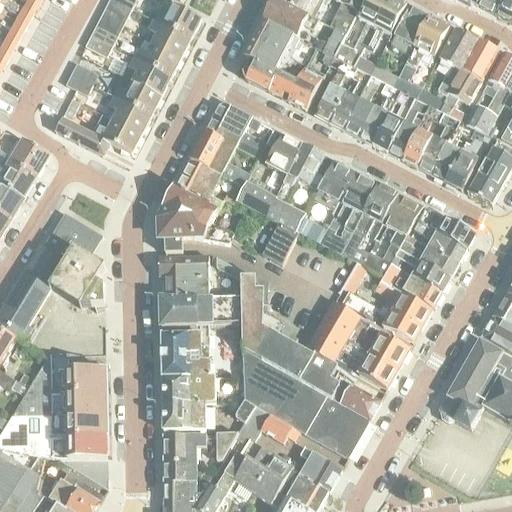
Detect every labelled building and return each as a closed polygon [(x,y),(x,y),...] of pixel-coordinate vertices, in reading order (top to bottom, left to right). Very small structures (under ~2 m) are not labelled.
[(19,18),(11,31),(22,38),(34,16),(23,10),(5,0),(4,0),(0,0),(0,5),(7,10),(7,11),(19,18)] [(28,0),(23,10),(34,16),(43,0),(28,0)] [(135,0),(111,0),(111,1),(132,12),(138,1),(135,0)] [(317,22),(314,20),(275,0),(263,24),(296,41),(303,28),(312,32),(317,22)] [(275,0),(314,20),(324,1),(322,0),(275,0)] [(330,0),(341,6),(342,6),(358,14),(365,0),(330,0)] [(353,54),(340,48),(334,60),(342,65),(354,71),(360,60),(365,50),(390,0),(370,0),(360,22),(367,26),(353,54)] [(392,0),(390,0),(365,50),(373,54),(382,35),(391,39),(407,7),(392,0)] [(460,0),(476,8),(480,0),(460,0)] [(480,0),(476,8),(496,18),(504,0),(480,0)] [(511,0),(504,0),(496,18),(511,26),(511,0)] [(120,30),(124,21),(127,22),(132,12),(111,1),(101,20),(120,30)] [(332,22),(329,28),(335,31),(346,37),(349,32),(358,14),(342,6),(341,6),(332,22)] [(158,13),(154,23),(191,42),(202,22),(173,7),(167,18),(158,13)] [(410,9),(390,48),(410,58),(430,19),(410,9)] [(410,58),(405,68),(415,73),(419,64),(429,69),(450,29),(430,19),(410,58)] [(181,61),(191,42),(154,23),(149,33),(158,37),(153,47),(181,61)] [(300,43),(296,41),(263,24),(244,60),(249,63),(242,76),(244,82),(281,101),(291,83),(282,78),(300,43)] [(97,29),(91,39),(112,50),(118,40),(97,29)] [(0,52),(11,58),(22,38),(11,31),(0,50),(0,52)] [(320,43),(316,51),(323,55),(325,56),(334,61),(334,60),(340,48),(346,37),(335,31),(327,47),(320,43)] [(448,79),(439,95),(449,99),(462,74),(478,44),(457,33),(440,63),(454,71),(450,80),(448,79)] [(107,61),(112,50),(91,39),(86,50),(107,61)] [(478,44),(462,74),(483,85),(499,55),(478,44)] [(139,52),(134,61),(171,81),(181,61),(153,47),(148,56),(139,52)] [(0,52),(0,77),(11,58),(0,52)] [(325,56),(322,63),(323,66),(329,69),(330,68),(334,61),(325,56)] [(511,61),(504,57),(487,89),(502,97),(505,93),(511,96),(511,61)] [(334,61),(330,68),(338,72),(337,74),(352,82),(357,72),(354,71),(342,65),(334,60),(334,61)] [(360,60),(354,71),(357,72),(370,79),(375,68),(360,60)] [(162,100),(171,81),(134,61),(131,67),(126,64),(118,78),(124,81),(162,100)] [(77,67),(71,78),(93,89),(98,78),(77,67)] [(375,68),(370,79),(372,80),(386,87),(393,91),(399,80),(375,68)] [(288,105),(306,114),(325,78),(306,69),(288,105)] [(357,72),(352,82),(367,89),(372,80),(370,79),(357,72)] [(449,99),(441,115),(443,117),(444,117),(452,121),(459,125),(465,128),(470,119),(453,110),(458,102),(471,109),(483,85),(462,74),(449,99)] [(66,88),(76,94),(87,99),(93,89),(71,78),(66,88)] [(335,79),(315,118),(330,126),(346,95),(338,91),(342,83),(335,79)] [(372,80),(367,89),(381,97),(386,87),(372,80)] [(399,80),(393,91),(401,95),(415,102),(416,103),(417,103),(422,92),(399,80)] [(124,81),(114,100),(152,119),(162,100),(124,81)] [(386,87),(381,97),(396,104),(401,95),(393,91),(386,87)] [(346,95),(330,126),(344,134),(364,94),(356,90),(352,98),(346,95)] [(364,94),(344,134),(359,141),(375,110),(368,106),(372,98),(364,94)] [(389,117),(373,148),(388,156),(404,125),(410,112),(415,102),(401,95),(396,104),(403,108),(397,121),(389,117)] [(506,131),(501,142),(511,148),(511,96),(503,109),(511,113),(511,125),(508,132),(506,131)] [(142,138),(152,119),(114,100),(109,109),(118,114),(113,123),(102,117),(102,118),(142,138)] [(436,101),(431,109),(440,114),(445,105),(436,101)] [(404,125),(388,156),(402,163),(418,132),(411,129),(418,116),(425,119),(430,110),(417,103),(416,103),(415,102),(410,112),(404,125)] [(73,122),(80,107),(72,103),(64,118),(73,122)] [(375,110),(359,141),(373,148),(389,117),(393,109),(386,105),(381,113),(375,110)] [(206,134),(237,151),(259,162),(263,153),(241,141),(252,122),(224,106),(219,108),(206,134)] [(470,119),(465,128),(473,132),(487,139),(497,120),(476,109),(470,119)] [(430,110),(425,119),(440,127),(444,117),(443,117),(441,115),(438,114),(430,110)] [(444,117),(440,127),(454,134),(459,125),(452,121),(444,117)] [(131,158),(142,138),(102,118),(92,137),(62,121),(55,135),(104,160),(110,147),(131,158)] [(418,132),(402,163),(417,171),(433,140),(426,136),(430,128),(422,124),(418,132)] [(459,125),(454,134),(469,142),(473,132),(465,128),(459,125)] [(473,132),(469,142),(493,154),(498,145),(494,143),(487,139),(473,132)] [(229,166),(237,151),(206,134),(191,163),(243,191),(246,186),(251,177),(229,166)] [(433,140),(417,171),(431,178),(452,139),(444,135),(439,143),(433,140)] [(283,138),(267,169),(288,180),(304,149),(283,138)] [(452,139),(431,178),(446,186),(462,155),(455,151),(459,143),(452,139)] [(3,160),(37,181),(50,159),(23,143),(20,141),(8,162),(3,159),(3,160)] [(493,154),(468,197),(492,209),(511,173),(511,152),(498,145),(493,154)] [(462,155),(446,186),(463,195),(483,158),(482,154),(466,146),(462,155)] [(277,202),(276,202),(285,207),(293,190),(297,183),(309,189),(325,160),(304,149),(288,180),(277,202)] [(37,181),(3,160),(0,159),(0,158),(0,169),(2,171),(0,174),(0,186),(25,202),(37,181)] [(334,214),(355,175),(335,164),(314,204),(334,214)] [(175,193),(218,214),(222,207),(210,201),(219,183),(189,167),(175,193)] [(328,231),(327,233),(320,248),(342,259),(348,246),(378,187),(359,177),(343,207),(353,213),(343,231),(344,231),(341,237),(343,238),(341,241),(335,238),(336,235),(328,231)] [(0,186),(0,213),(13,222),(25,202),(0,186)] [(260,217),(267,221),(275,205),(277,202),(246,186),(243,191),(239,199),(236,205),(260,217)] [(366,239),(366,238),(374,224),(382,228),(398,197),(378,187),(348,246),(342,259),(357,266),(364,269),(369,257),(358,251),(364,238),(366,239)] [(166,257),(183,257),(183,244),(192,244),(203,249),(205,244),(208,245),(229,248),(233,238),(219,231),(212,233),(209,231),(212,227),(218,214),(175,193),(160,222),(160,223),(159,224),(160,242),(165,242),(166,257)] [(364,269),(367,271),(378,277),(383,279),(391,265),(399,251),(404,242),(423,210),(402,199),(386,230),(396,235),(382,261),(370,255),(369,257),(364,269)] [(275,205),(267,221),(278,227),(297,237),(305,220),(275,205)] [(419,226),(467,253),(476,237),(445,221),(441,229),(430,223),(434,215),(426,212),(419,226)] [(13,222),(0,213),(0,242),(0,243),(13,222)] [(65,217),(51,239),(59,244),(72,221),(65,217)] [(49,292),(73,252),(74,251),(75,252),(75,253),(84,258),(97,236),(72,221),(59,244),(51,239),(44,251),(41,249),(0,315),(0,331),(17,342),(16,342),(27,348),(36,334),(28,329),(50,292),(49,292)] [(298,237),(320,248),(327,233),(305,222),(298,237)] [(432,243),(428,250),(459,267),(467,253),(419,226),(415,234),(432,243)] [(282,268),(298,237),(297,237),(278,227),(261,257),(282,268)] [(404,242),(399,251),(451,281),(459,267),(428,250),(424,257),(412,250),(413,248),(404,242)] [(75,252),(74,251),(73,252),(49,292),(50,292),(51,293),(52,291),(80,309),(80,310),(81,311),(81,310),(105,309),(104,289),(97,285),(106,270),(104,269),(104,270),(84,258),(75,253),(75,252)] [(451,281),(399,251),(391,265),(398,269),(402,264),(415,271),(412,277),(443,295),(451,281)] [(167,302),(209,301),(208,260),(160,261),(161,280),(167,279),(167,302)] [(217,271),(240,284),(240,274),(217,260),(217,271)] [(401,271),(398,269),(391,265),(383,279),(381,282),(391,288),(393,286),(390,285),(394,278),(396,279),(401,271)] [(342,291),(349,295),(352,297),(367,271),(364,269),(357,266),(342,291)] [(161,302),(162,330),(242,329),(243,351),(263,362),(278,337),(283,327),(263,316),(265,293),(256,293),(256,280),(241,281),(241,274),(240,274),(240,284),(241,300),(209,301),(167,302),(161,302)] [(443,295),(412,277),(407,286),(400,281),(395,289),(434,311),(443,295)] [(391,288),(381,282),(375,294),(396,305),(391,314),(422,332),(433,314),(390,290),(391,288)] [(374,325),(379,317),(387,322),(383,329),(414,347),(422,332),(391,314),(383,310),(381,313),(352,297),(349,295),(342,306),(374,325)] [(494,319),(511,328),(511,300),(506,298),(494,319)] [(337,363),(342,354),(347,344),(358,323),(360,320),(334,306),(308,354),(315,358),(338,370),(349,375),(351,371),(337,363)] [(511,328),(494,319),(482,340),(511,356),(511,355),(511,328)] [(358,323),(347,344),(399,373),(410,353),(381,336),(375,348),(362,340),(369,329),(358,323)] [(0,369),(16,342),(17,342),(0,331),(0,369)] [(209,337),(162,338),(163,379),(210,379),(209,337)] [(263,362),(300,384),(315,358),(308,354),(278,337),(263,362)] [(387,393),(399,373),(347,344),(342,354),(363,367),(358,376),(387,393)] [(511,361),(480,344),(439,416),(442,417),(443,423),(448,426),(454,424),(455,424),(471,434),(473,431),(474,431),(480,421),(479,421),(481,417),(480,417),(484,410),(510,425),(509,426),(511,427),(511,361)] [(300,384),(263,362),(243,351),(245,403),(256,409),(270,418),(301,436),(348,463),(349,462),(348,461),(369,425),(370,426),(370,425),(370,424),(340,407),(332,402),(300,384)] [(338,370),(315,358),(300,384),(332,402),(341,388),(331,383),(338,370)] [(33,382),(27,393),(16,412),(11,420),(107,419),(106,373),(69,374),(69,359),(48,359),(42,369),(33,382)] [(11,409),(16,412),(27,393),(9,382),(10,379),(0,373),(0,369),(0,384),(19,396),(11,409)] [(10,379),(9,382),(27,393),(33,382),(22,375),(17,384),(10,379)] [(163,379),(163,406),(205,405),(205,406),(216,406),(216,379),(210,379),(163,379)] [(340,407),(370,424),(381,404),(350,387),(340,407)] [(238,418),(236,422),(245,428),(256,410),(245,404),(237,418),(238,418)] [(205,405),(163,406),(164,435),(206,434),(205,406),(205,405)] [(240,437),(236,442),(246,449),(250,444),(253,446),(260,435),(270,418),(256,409),(256,410),(245,428),(240,437)] [(270,418),(260,435),(283,449),(287,443),(294,447),(301,436),(270,418)] [(0,451),(37,459),(44,461),(57,462),(59,464),(108,464),(107,419),(11,420),(0,438),(0,451)] [(240,437),(217,437),(217,465),(222,466),(236,442),(240,437)] [(207,438),(164,439),(164,464),(198,464),(198,460),(200,460),(200,452),(207,452),(207,438)] [(246,449),(240,459),(266,474),(253,497),(272,510),(272,509),(278,498),(293,472),(253,446),(250,444),(246,449)] [(37,511),(45,499),(45,498),(32,489),(37,459),(29,472),(0,453),(0,511),(33,511),(34,510),(37,511)] [(310,464),(301,480),(329,496),(342,473),(306,453),(302,459),(310,464)] [(237,458),(216,492),(227,498),(235,486),(253,497),(266,474),(240,459),(237,458)] [(45,499),(49,501),(65,511),(66,511),(67,511),(68,511),(97,511),(105,500),(67,475),(62,484),(61,483),(55,492),(39,483),(42,471),(44,461),(37,459),(32,489),(45,498),(45,499)] [(109,494),(108,464),(59,464),(109,494)] [(198,464),(164,464),(164,486),(198,486),(198,464)] [(301,480),(287,503),(303,511),(319,511),(329,496),(301,480)] [(198,486),(164,486),(164,506),(180,506),(180,498),(198,498),(198,486)] [(204,498),(195,511),(218,511),(227,498),(216,492),(210,488),(204,498)] [(180,506),(164,506),(164,511),(195,511),(204,498),(198,498),(180,498),(180,506)] [(276,511),(275,511),(303,511),(287,503),(278,498),(272,509),(276,511)] [(68,511),(67,511),(66,511),(65,511),(49,501),(43,511),(68,511)]
